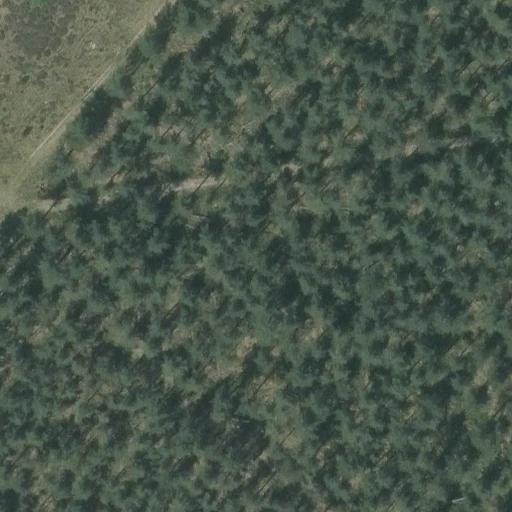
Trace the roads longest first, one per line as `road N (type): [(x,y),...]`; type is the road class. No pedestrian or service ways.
road 1 (track): [(511,136),(0,211)]
road 2 (track): [(0,229),(322,511)]
road 3 (track): [(0,191),(175,0)]
road 4 (track): [(511,364),(492,511)]
